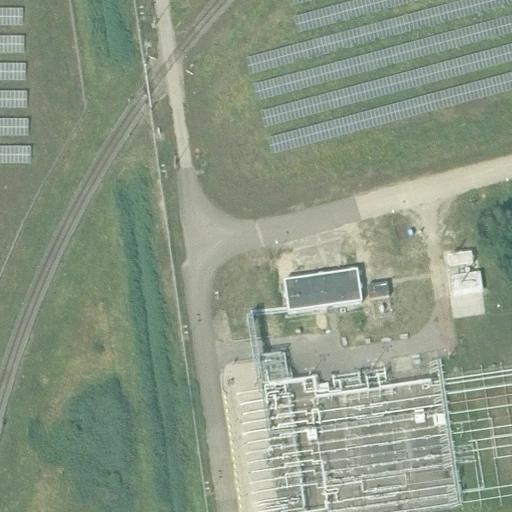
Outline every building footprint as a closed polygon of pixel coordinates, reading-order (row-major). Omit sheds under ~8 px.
[(471,254),(448,258),(449,270),(473,266),(471,254)] [(367,284),(386,281),(383,264),(364,267),(367,284)] [(288,314),(361,304),(356,273),(283,283),(288,314)] [(453,300),(481,296),(478,274),(450,278),(453,300)] [(369,301),(388,298),(386,285),(367,288),(369,301)] [(394,371),(413,369),(411,355),(392,358),(394,371)]
